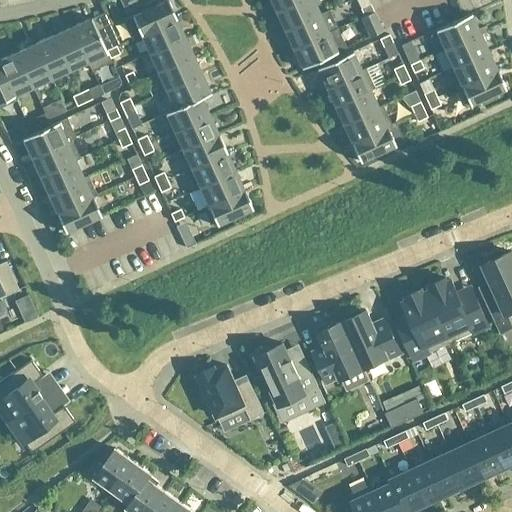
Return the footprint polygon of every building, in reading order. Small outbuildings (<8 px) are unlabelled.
[(123,19),(132,39),(140,35),(140,34),(176,18),(167,0),(164,0),(156,4),(154,0),(141,7),(142,10),(123,19)] [(270,0),(275,12),(300,0),(270,0)] [(318,11),(313,0),(300,0),(275,12),(284,30),(320,14),(318,11)] [(357,10),(360,17),(373,12),(370,4),(357,10)] [(382,31),(373,12),(360,17),(369,37),(382,31)] [(479,32),(471,13),(431,31),(440,51),(444,49),(479,32)] [(320,14),(284,30),(292,49),(328,32),(328,31),(320,14)] [(87,62),(91,71),(111,61),(106,50),(100,37),(91,17),(72,26),(88,61),(87,62)] [(140,35),(149,53),(184,37),(176,18),(140,34),(140,35)] [(53,34),(69,70),(87,62),(88,61),(72,26),(53,34)] [(301,68),(345,47),(336,27),(328,31),(328,32),(292,49),(301,68)] [(100,37),(106,50),(119,44),(113,31),(100,37)] [(452,67),(488,51),(479,32),(444,49),(452,67)] [(34,43),(51,79),(69,70),(53,34),(34,43)] [(383,47),(392,42),(389,34),(379,39),(383,47)] [(149,53),(157,72),(193,55),(184,37),(149,53)] [(400,45),(409,64),(419,60),(410,41),(400,45)] [(16,51),(32,87),(51,79),(34,43),(16,51)] [(106,50),(110,58),(119,53),(116,46),(106,50)] [(0,58),(0,65),(14,95),(32,87),(16,51),(0,58)] [(317,67),(325,87),(361,70),(352,51),(317,67)] [(448,69),(457,88),(497,69),(488,51),(452,67),(448,69)] [(157,72),(166,90),(201,74),(193,55),(157,72)] [(409,64),(413,73),(423,68),(419,60),(409,64)] [(406,72),(402,64),(393,69),(396,77),(406,72)] [(14,95),(0,65),(0,107),(16,100),(14,95)] [(325,87),(334,105),(370,89),(374,87),(365,68),(361,70),(325,87)] [(457,88),(465,107),(481,100),(482,103),(496,97),(494,94),(505,88),(497,69),(457,88)] [(124,75),(128,85),(136,81),(132,71),(124,75)] [(396,77),(400,84),(410,80),(406,72),(396,77)] [(174,108),(174,109),(201,96),(201,97),(210,93),(201,74),(166,90),(174,108)] [(120,81),(118,77),(107,83),(110,90),(118,87),(120,81)] [(88,89),(80,92),(84,102),(92,99),(88,89)] [(334,105),(342,124),(378,107),(370,89),(334,105)] [(423,94),(426,102),(436,97),(433,89),(423,94)] [(84,102),(80,92),(72,96),(76,106),(84,102)] [(165,112),(174,131),(209,115),(201,97),(201,96),(174,109),(174,108),(165,112)] [(440,105),(436,97),(426,102),(430,109),(440,105)] [(122,110),(132,105),(129,98),(119,103),(122,110)] [(61,99),(42,108),(47,119),(66,111),(61,99)] [(413,114),(423,109),(420,101),(414,104),(410,106),(413,114)] [(132,105),(122,110),(126,118),(136,113),(132,105)] [(342,124),(351,142),(391,124),(391,123),(382,105),(378,107),(342,124)] [(105,113),(109,121),(119,117),(115,108),(105,113)] [(423,109),(413,114),(417,121),(427,117),(423,109)] [(34,119),(26,122),(31,133),(49,125),(44,114),(34,119)] [(182,149),(182,150),(218,134),(209,115),(174,131),(182,149)] [(128,135),(119,117),(109,121),(118,140),(128,135)] [(71,139),(75,137),(66,118),(22,138),(31,157),(71,139)] [(351,142),(360,161),(404,141),(395,121),(391,123),(391,124),(351,142)] [(23,137),(31,133),(26,122),(18,126),(23,137)] [(178,151),(186,170),(226,152),(218,134),(182,150),(182,149),(178,151)] [(121,147),(131,143),(128,135),(118,140),(121,147)] [(140,147),(149,143),(146,135),(136,140),(140,147)] [(79,157),(71,139),(31,157),(39,176),(75,159),(75,160),(79,158),(79,157)] [(149,143),(140,147),(143,155),(153,150),(149,143)] [(186,170),(195,189),(200,187),(199,187),(235,171),(226,152),(186,170)] [(39,176),(48,194),(83,178),(83,177),(75,160),(75,159),(39,176)] [(131,169),(135,177),(144,172),(141,164),(131,169)] [(208,205),(243,189),(235,171),(199,187),(200,187),(208,205)] [(148,180),(144,172),(135,177),(138,184),(148,180)] [(156,184),(166,180),(163,172),(153,177),(156,184)] [(48,194),(56,213),(92,196),(92,197),(97,195),(88,175),(83,177),(83,178),(48,194)] [(166,180),(156,184),(160,192),(170,187),(166,180)] [(203,207),(212,227),(252,208),(243,189),(208,205),(203,207)] [(56,213),(65,232),(101,215),(92,197),(92,196),(56,213)] [(170,213),(174,221),(184,217),(180,209),(170,213)] [(195,244),(190,233),(180,237),(186,248),(195,244)] [(479,287),(501,333),(511,328),(511,322),(507,313),(511,310),(511,253),(511,251),(482,264),(490,281),(479,287)] [(0,297),(18,289),(7,265),(0,268),(0,297)] [(488,325),(475,297),(464,302),(461,301),(451,279),(447,281),(445,277),(429,285),(430,289),(427,290),(451,342),(488,325)] [(451,342),(427,290),(423,292),(422,288),(405,296),(407,300),(403,301),(413,323),(412,327),(401,332),(414,360),(451,342)] [(401,352),(385,318),(372,324),(365,310),(361,312),(359,308),(345,315),(346,318),(342,321),(363,368),(386,357),(387,359),(401,352)] [(33,309),(20,314),(24,322),(36,316),(33,309)] [(363,368),(342,321),(332,325),(330,321),(316,328),(325,346),(312,352),(326,383),(339,377),(340,379),(363,368)] [(325,402),(307,364),(296,369),(292,359),(290,360),(283,343),(268,350),(267,347),(251,354),(258,370),(261,368),(272,392),(269,394),(277,409),(305,396),(311,409),(325,402)] [(511,368),(507,358),(485,369),(490,379),(511,368)] [(8,422),(41,398),(30,384),(42,376),(30,359),(0,380),(0,418),(5,425),(9,422),(8,422)] [(250,419),(264,412),(248,378),(235,384),(226,365),(216,370),(214,366),(197,374),(205,391),(201,393),(208,407),(212,406),(219,421),(245,409),(250,419)] [(428,368),(418,372),(422,382),(432,378),(428,368)] [(504,393),(511,389),(511,381),(501,386),(504,393)] [(487,401),(484,394),(473,399),(476,406),(487,401)] [(74,421),(63,405),(51,413),(41,398),(8,422),(9,422),(30,453),(74,421)] [(417,399),(384,414),(391,428),(423,413),(417,399)] [(465,411),(476,406),(473,399),(462,404),(465,411)] [(448,419),(444,412),(433,417),(437,424),(448,419)] [(426,429),(437,424),(433,417),(423,422),(426,429)] [(511,462),(511,432),(508,425),(489,434),(504,467),(511,462)] [(408,438),(405,430),(394,435),(398,443),(408,438)] [(504,467),(489,434),(469,443),(484,476),(504,467)] [(398,443),(394,435),(383,440),(387,448),(398,443)] [(484,476),(469,443),(449,452),(465,485),(484,476)] [(113,490),(133,461),(115,448),(102,465),(96,461),(84,478),(95,486),(100,481),(113,490)] [(369,456),(366,448),(355,453),(358,461),(369,456)] [(465,485),(449,452),(430,461),(445,494),(465,485)] [(358,461),(355,453),(344,458),(347,466),(358,461)] [(127,507),(151,474),(133,461),(113,490),(130,502),(126,507),(127,507)] [(445,494),(430,461),(410,470),(425,503),(445,494)] [(425,503),(410,470),(390,480),(391,483),(392,483),(405,511),(407,511),(425,503)] [(132,511),(149,511),(165,491),(156,485),(159,482),(150,476),(151,474),(127,507),(132,511)] [(297,480),(287,485),(300,494),(305,486),(297,480)] [(405,511),(392,483),(391,483),(373,492),(382,511),(406,511),(407,511),(405,511)] [(382,511),(373,492),(370,485),(349,494),(357,511),(382,511)] [(176,511),(183,504),(165,491),(149,511),(176,511)]
